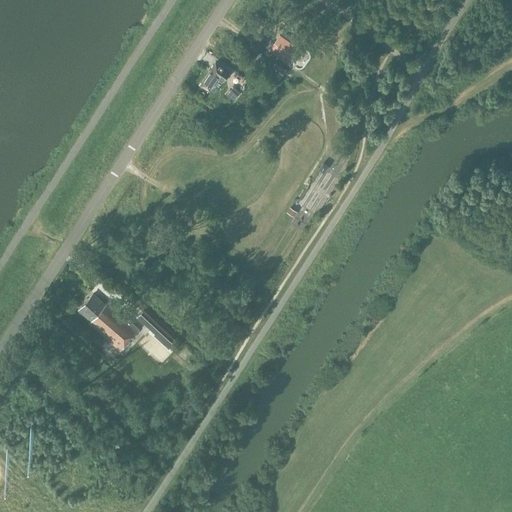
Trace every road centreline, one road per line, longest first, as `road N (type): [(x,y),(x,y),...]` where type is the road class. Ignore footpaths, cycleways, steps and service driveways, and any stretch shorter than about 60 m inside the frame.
road 1 (unknown): [(436,0),(379,68),(359,160),(341,196),(137,511)]
road 2 (tertiary): [(0,354),(227,0)]
road 3 (unknown): [(299,511),(368,414),(472,321),(511,296)]
